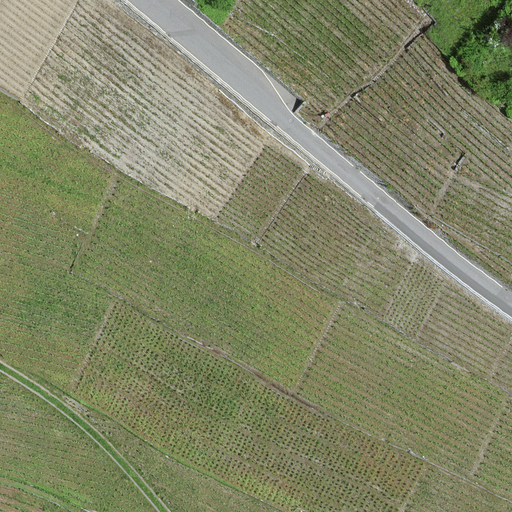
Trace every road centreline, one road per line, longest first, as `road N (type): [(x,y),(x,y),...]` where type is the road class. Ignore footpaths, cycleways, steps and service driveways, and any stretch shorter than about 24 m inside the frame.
road 1 (secondary): [(511,307),(142,0)]
road 2 (track): [(166,511),(107,440),(0,363)]
